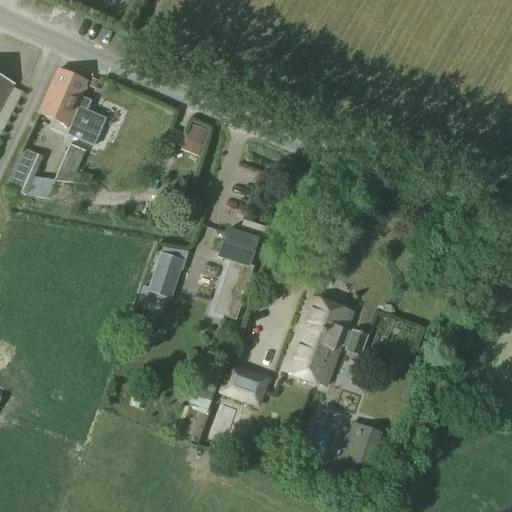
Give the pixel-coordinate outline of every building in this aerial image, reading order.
[(86,85),(58,72),(38,115),(52,121),(49,128),(94,147),(105,119),(86,111),(90,102),(80,97),(86,85)] [(0,112),(13,87),(0,80),(0,112)] [(191,126),(186,139),(201,145),(206,132),(191,126)] [(53,183),(88,186),(92,177),(75,176),(84,154),(69,147),(53,183)] [(5,188),(41,205),(49,187),(33,180),(42,160),(22,150),(5,188)] [(265,230),(241,222),(237,236),(225,232),(216,259),(230,263),(213,313),(236,321),(253,268),(247,266),(251,254),(256,255),(265,230)] [(147,293),(170,300),(182,262),(159,254),(147,293)] [(341,346),(346,332),(353,313),(311,298),(284,374),(326,389),(341,346)] [(352,334),(346,332),(341,346),(347,349),(346,351),(362,357),(368,338),(369,338),(369,337),(353,331),(352,334)] [(343,360),(335,384),(354,390),(361,366),(343,360)] [(267,380),(253,375),(244,401),(258,406),(267,380)] [(379,435),(362,428),(348,467),(365,473),(379,435)]
